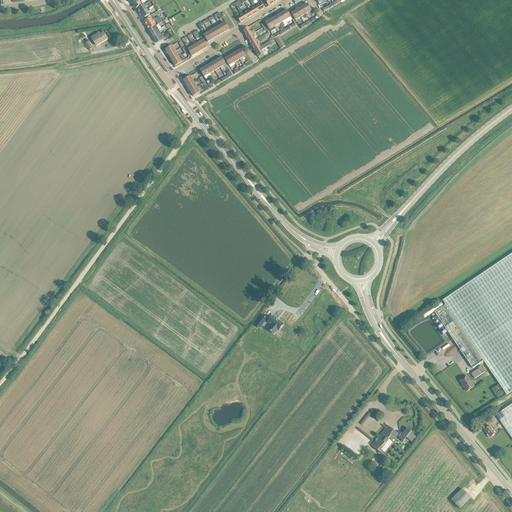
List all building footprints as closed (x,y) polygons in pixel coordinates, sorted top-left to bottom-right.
[(136,9),(141,6),(143,4),(140,0),(136,0),(132,2),(136,9)] [(265,8),(262,3),(258,5),(257,4),(255,5),(259,12),(265,8)] [(141,7),(137,9),(140,14),(147,10),(145,7),(147,6),(146,4),(144,5),(141,7)] [(306,14),(307,13),(312,10),(308,4),(302,7),(306,14)] [(253,15),(259,12),(255,5),(253,7),(253,8),(250,10),(253,15)] [(302,7),(297,10),(301,17),(306,14),(302,7)] [(143,19),(147,17),(150,15),(148,12),(150,10),(149,8),(147,10),(140,14),(143,19)] [(253,15),(250,10),(245,13),(245,11),(243,12),(247,19),(253,15)] [(286,20),(291,17),(287,10),(282,13),(286,20)] [(295,20),(301,17),(297,10),(291,14),(295,20)] [(247,19),(243,12),(241,14),(241,15),(237,17),(240,23),(241,23),(247,19)] [(280,23),(286,20),(282,13),(276,17),(280,23)] [(159,17),(155,19),(155,20),(153,21),(150,16),(143,20),(149,30),(156,26),(154,23),(156,22),(158,25),(162,22),(159,17)] [(275,27),(280,23),(276,17),(271,20),(275,27)] [(271,20),(265,23),(268,27),(269,30),(270,32),(276,29),(275,27),(271,20)] [(224,33),(229,29),(225,23),(220,26),(224,33)] [(151,34),(159,30),(156,26),(149,30),(151,34)] [(219,36),(224,33),(220,26),(215,29),(219,36)] [(251,32),(248,27),(243,31),(247,37),(255,32),(254,30),(251,32)] [(213,39),(219,36),(215,29),(209,32),(213,39)] [(161,34),(159,30),(151,34),(154,39),(161,34)] [(157,43),(164,39),(163,37),(169,34),(167,31),(161,34),(154,39),(157,43)] [(208,42),(213,39),(209,32),(204,36),(208,42)] [(251,44),(256,41),(254,36),(255,36),(254,34),(256,32),(255,32),(247,37),(251,44)] [(107,39),(104,33),(100,35),(99,33),(91,38),(96,46),(107,39)] [(260,42),(266,39),(265,38),(270,35),(269,33),(259,39),(260,42)] [(278,36),(275,38),(282,48),(285,46),(278,36)] [(203,50),(208,47),(204,40),(199,43),(203,50)] [(259,45),(256,41),(251,44),(254,50),(261,46),(260,44),(259,45)] [(262,56),(261,55),(264,54),(262,50),(271,44),(270,41),(261,46),(254,50),(258,57),(261,56),(262,56)] [(197,53),(203,50),(199,43),(193,47),(197,53)] [(169,55),(175,51),(172,46),(165,50),(169,55)] [(192,56),(197,53),(193,47),(188,50),(190,53),(192,56)] [(240,59),(241,59),(245,56),(241,49),(236,53),(240,59)] [(172,61),(179,57),(175,51),(169,55),(172,61)] [(234,63),(240,59),(236,53),(230,56),(234,63)] [(229,66),(234,63),(230,56),(225,59),(229,66)] [(180,59),(179,57),(172,61),(175,66),(182,62),(185,60),(183,58),(180,59)] [(220,68),(226,64),(222,57),(216,61),(220,68)] [(215,71),(220,68),(216,61),(211,64),(215,71)] [(209,74),(215,71),(211,64),(205,67),(209,74)] [(205,67),(200,70),(202,74),(204,77),(205,80),(211,76),(209,74),(205,67)] [(187,86),(194,82),(190,76),(184,80),(187,86)] [(190,91),(197,87),(194,82),(187,86),(190,91)] [(193,97),(198,94),(200,93),(197,87),(190,91),(193,97)] [(511,253),(442,301),(445,305),(483,361),(506,395),(510,392),(511,391),(511,253)] [(472,368),(483,361),(445,305),(434,312),(472,368)] [(263,315),(258,322),(262,325),(267,318),(263,315)] [(273,316),(268,323),(273,327),(270,331),(274,334),(277,331),(277,330),(278,331),(283,325),(273,316)] [(436,316),(432,319),(443,335),(447,332),(436,316)] [(467,391),(471,389),(474,387),(467,377),(460,381),(467,391)] [(511,404),(501,411),(505,417),(499,421),(511,440),(511,404)] [(398,434),(388,426),(372,446),(384,455),(398,437),(402,441),(406,437),(411,442),(415,437),(410,433),(412,431),(408,428),(403,434),(400,432),(398,434)] [(493,430),(489,426),(484,430),(488,435),(487,435),(489,438),(490,437),(490,438),(496,433),(495,433),(497,431),(495,429),(493,430)] [(460,508),(467,501),(471,498),(462,489),(451,500),(460,508)]
